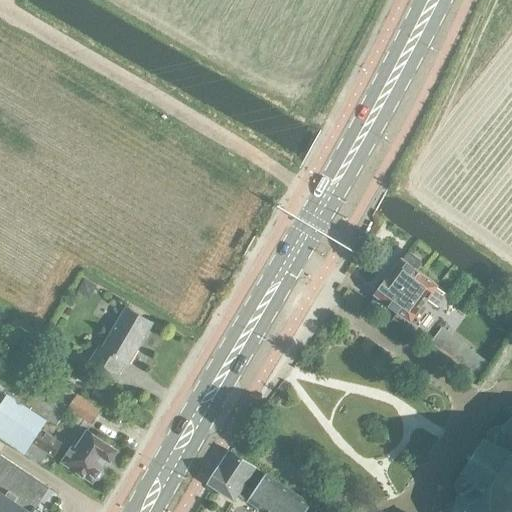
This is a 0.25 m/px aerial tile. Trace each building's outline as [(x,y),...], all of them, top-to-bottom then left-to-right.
[(437,306),(446,295),(436,287),(437,285),(417,270),(422,264),(421,260),(412,253),(409,254),(404,260),(403,259),(387,281),(381,280),(375,287),(378,292),(375,295),(410,322),(427,299),(437,306)] [(128,363),(152,321),(126,306),(103,346),(98,344),(90,358),(117,374),(125,361),(128,363)] [(50,338),(18,316),(12,326),(44,347),(50,338)] [(492,362),(466,342),(454,357),(480,377),(492,362)] [(0,439),(38,464),(46,452),(50,455),(60,440),(43,428),(49,419),(56,424),(66,408),(89,423),(98,410),(46,376),(26,406),(0,388),(0,439)] [(454,497),(447,508),(451,510),(450,511),(511,511),(511,409),(511,411),(511,413),(511,415),(504,423),(498,421),(490,428),(492,436),(488,436),(466,466),(467,472),(460,475),(457,479),(460,489),(455,498),(454,497)] [(110,464),(119,450),(87,430),(75,448),(72,446),(62,461),(94,482),(107,463),(110,464)] [(231,450),(209,483),(235,501),(239,494),(250,500),(249,502),(264,511),(304,511),(311,503),(267,475),(255,493),(244,486),(257,467),(231,450)] [(48,487),(0,455),(0,511),(39,511),(34,508),(48,487)]
